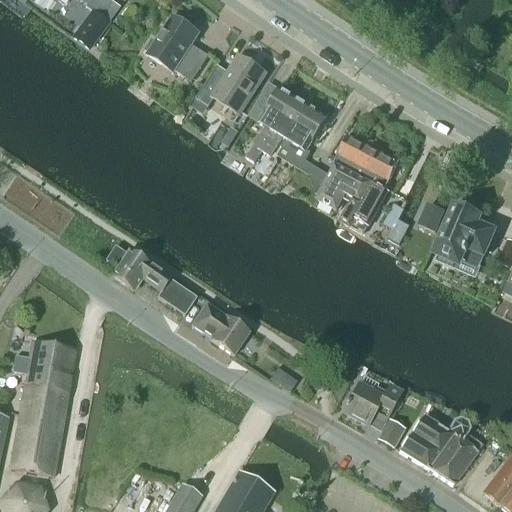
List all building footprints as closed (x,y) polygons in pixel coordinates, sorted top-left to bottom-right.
[(88,52),(107,27),(92,16),(73,41),(88,52)] [(198,38),(172,21),(165,32),(163,31),(161,35),(162,36),(156,46),(152,43),(144,54),(148,57),(147,59),(173,76),(174,75),(191,86),(208,60),(207,60),(205,63),(189,52),(198,38)] [(241,116),(265,78),(238,61),(225,82),(214,75),(196,103),(208,110),(215,100),(241,116)] [(262,155),(263,156),(270,143),(268,142),(270,138),(273,140),(275,136),(274,136),(294,102),(279,94),(266,117),(264,117),(258,127),(265,131),(245,162),(254,168),(262,155)] [(289,144),(308,111),(294,102),(274,136),(275,136),(273,140),(270,138),(268,142),(270,143),(263,156),(270,160),(281,140),(285,142),(289,144)] [(307,154),(326,121),(308,111),(289,144),(285,142),(280,151),(291,157),(287,163),(324,184),(315,202),(335,214),(344,199),(345,200),(345,198),(360,206),(371,186),(333,165),(332,166),(334,168),(328,179),(305,165),(310,156),(307,154)] [(384,193),(398,168),(348,139),(333,165),(371,186),(384,193)] [(363,235),(386,194),(384,193),(371,186),(360,206),(359,208),(351,204),(344,215),(340,222),(363,235)] [(435,238),(445,217),(428,210),(419,230),(435,238)] [(476,228),(479,220),(455,210),(449,225),(445,223),(437,239),(442,241),(435,259),(438,260),(436,265),(454,272),(456,267),(459,269),(461,263),(479,270),(483,260),(484,260),(486,254),(490,256),(496,243),(492,241),(494,235),(476,228)] [(510,272),(511,267),(511,246),(507,244),(497,267),(510,272)] [(128,260),(115,251),(106,264),(118,273),(113,281),(133,295),(142,282),(162,296),(157,302),(184,321),(197,303),(130,257),(128,260)] [(225,322),(206,309),(192,330),(211,343),(210,344),(233,360),(248,338),(225,322)] [(52,482),(75,355),(31,347),(29,363),(15,360),(12,376),(26,379),(10,474),(52,482)] [(357,390),(343,416),(367,429),(375,416),(387,423),(401,398),(388,391),(385,397),(376,392),(378,388),(363,380),(357,390)] [(290,396),(297,386),(289,381),(282,391),(290,396)] [(440,433),(423,421),(400,455),(429,475),(449,446),(444,443),(450,431),(444,428),(440,433)] [(452,491),(453,490),(481,450),(466,440),(469,433),(467,426),(460,423),(453,425),(450,431),(444,443),(449,446),(429,475),(452,491)] [(393,453),(404,433),(387,424),(376,444),(393,453)] [(511,459),(482,498),(499,511),(511,493),(511,459)] [(264,511),(273,497),(238,476),(217,511),(264,511)] [(46,511),(39,492),(15,487),(0,505),(0,507),(1,511),(46,511)] [(194,511),(200,502),(180,490),(167,511),(194,511)] [(511,511),(511,493),(499,511),(500,511),(511,511)]
